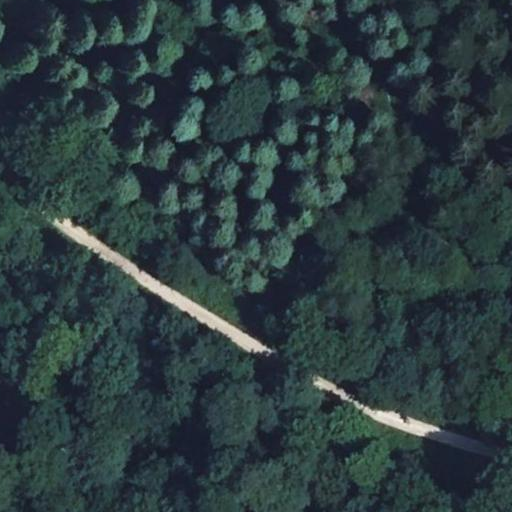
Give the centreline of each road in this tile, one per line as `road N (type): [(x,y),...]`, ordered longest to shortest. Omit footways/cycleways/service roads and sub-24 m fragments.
road 1 (track): [(0,156),(31,198),(113,255),(385,416)]
road 2 (track): [(385,416),(511,454)]
